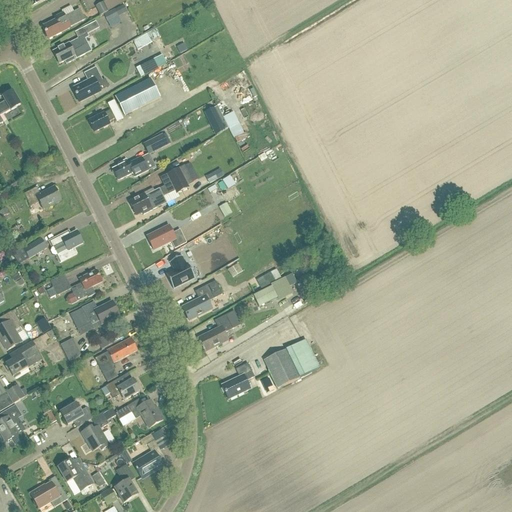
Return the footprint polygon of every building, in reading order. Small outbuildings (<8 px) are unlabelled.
[(97,6),(102,16),(108,13),(103,3),(97,6)] [(85,21),(80,10),(64,18),(63,15),(54,19),(56,21),(42,28),(48,41),(70,29),(85,21)] [(116,16),(124,13),(122,10),(103,17),(107,28),(118,23),(116,16)] [(87,35),(99,29),(96,22),(84,28),(87,35)] [(153,29),(130,42),(134,50),(157,38),(153,29)] [(80,43),(78,40),(53,53),(59,65),(64,63),(66,66),(92,53),(85,40),(80,43)] [(137,78),(163,65),(159,55),(133,69),(137,78)] [(88,83),(72,91),(79,104),(100,93),(109,88),(105,81),(103,82),(102,82),(96,69),(84,75),(88,83)] [(151,81),(115,99),(125,118),(160,100),(151,81)] [(5,102),(0,104),(0,116),(10,111),(11,112),(20,106),(12,92),(3,98),(5,102)] [(205,114),(212,128),(216,135),(221,132),(228,129),(223,118),(218,108),(205,114)] [(114,120),(110,112),(104,115),(104,114),(88,122),(94,134),(110,126),(108,123),(114,120)] [(148,155),(167,146),(163,136),(143,145),(148,155)] [(148,172),(141,159),(128,165),(126,161),(118,165),(119,167),(112,171),(118,182),(132,175),(134,179),(148,172)] [(144,197),(130,204),(136,216),(142,213),(144,216),(152,212),(152,211),(167,204),(167,205),(179,199),(177,194),(188,188),(179,169),(160,179),(164,187),(154,192),(153,190),(143,195),(144,197)] [(220,170),(206,178),(210,185),(224,177),(220,170)] [(220,181),(224,189),(231,186),(227,177),(220,181)] [(61,202),(54,188),(40,195),(37,188),(24,195),(31,207),(39,203),(43,211),(61,202)] [(222,217),(229,214),(224,205),(217,208),(222,217)] [(5,209),(0,211),(0,215),(4,222),(11,218),(5,209)] [(172,235),(169,227),(147,238),(154,252),(171,243),(174,250),(186,244),(180,231),(172,235)] [(216,262),(231,256),(218,228),(203,234),(216,262)] [(61,263),(77,255),(74,249),(83,244),(76,232),(64,238),(62,236),(50,242),(53,247),(55,248),(53,249),(52,252),(54,255),(57,256),(61,263)] [(42,240),(25,250),(30,260),(47,249),(42,240)] [(166,276),(173,291),(174,290),(194,280),(195,280),(187,265),(187,266),(186,266),(182,258),(170,264),(173,270),(174,269),(175,272),(167,276),(166,276)] [(80,290),(73,294),(73,295),(77,303),(86,298),(87,297),(88,299),(95,296),(95,294),(92,288),(102,283),(97,271),(82,279),(79,280),(82,285),(82,286),(79,287),(80,290)] [(270,271),(254,282),(258,288),(274,278),(270,271)] [(50,283),(53,289),(57,297),(71,290),(67,282),(64,276),(50,283)] [(189,322),(212,311),(208,303),(222,295),(216,283),(195,293),(199,300),(182,309),(189,322)] [(259,308),(276,299),(271,288),(253,297),(259,308)] [(77,303),(73,295),(68,297),(66,301),(68,305),(72,305),(77,303)] [(97,310),(94,303),(81,309),(81,310),(70,315),(77,330),(91,323),(92,326),(99,322),(101,326),(119,317),(112,303),(97,310)] [(205,353),(228,342),(224,334),(240,326),(233,312),(215,322),(219,330),(198,340),(205,353)] [(7,352),(22,343),(15,331),(21,328),(11,313),(0,319),(0,324),(1,327),(0,328),(0,337),(2,341),(1,342),(7,352)] [(44,319),(36,325),(42,335),(51,330),(44,319)] [(102,350),(112,344),(107,336),(97,342),(102,350)] [(97,364),(134,346),(131,339),(107,352),(107,353),(95,360),(97,364)] [(60,346),(68,362),(80,356),(72,340),(60,346)] [(26,347),(15,353),(9,356),(12,362),(6,365),(7,367),(5,368),(8,373),(10,372),(13,377),(14,377),(15,378),(21,375),(19,374),(28,369),(37,364),(32,356),(38,353),(32,343),(26,347)] [(134,346),(97,364),(107,383),(118,378),(111,365),(137,352),(134,346)] [(277,391),(300,380),(286,351),(263,362),(277,391)] [(228,401),(250,391),(246,382),(254,378),(248,365),(236,371),(239,378),(221,387),(228,401)] [(123,387),(119,380),(106,388),(113,400),(120,395),(124,402),(139,393),(132,381),(123,387)] [(6,393),(13,405),(26,398),(18,385),(7,391),(7,393),(6,393)] [(0,413),(7,409),(13,405),(6,393),(0,397),(0,413)] [(142,407),(138,401),(116,414),(120,420),(131,414),(135,420),(141,417),(149,429),(163,421),(158,413),(156,413),(150,402),(142,407)] [(91,421),(93,420),(86,409),(80,412),(76,405),(60,414),(68,426),(77,421),(80,427),(91,421)] [(23,433),(18,436),(10,422),(15,419),(21,415),(16,406),(10,410),(0,415),(0,418),(2,421),(0,422),(0,433),(5,443),(12,439),(17,448),(27,441),(23,433)] [(46,425),(54,421),(48,411),(41,415),(46,425)] [(108,425),(102,414),(93,420),(91,421),(95,426),(98,424),(101,429),(108,425)] [(109,446),(98,428),(92,431),(91,428),(81,434),(92,452),(99,448),(101,451),(109,446)] [(151,454),(133,465),(142,480),(162,468),(158,461),(163,457),(154,442),(147,446),(151,454)] [(69,462),(58,469),(67,484),(74,497),(81,492),(93,486),(89,480),(82,468),(78,460),(71,464),(70,462),(69,462)] [(123,504),(125,503),(138,496),(130,483),(135,480),(126,466),(116,472),(124,484),(114,489),(123,504)] [(95,488),(102,485),(96,473),(89,477),(95,488)] [(55,491),(51,484),(41,491),(40,489),(30,495),(40,510),(51,503),(54,509),(68,500),(61,488),(55,491)] [(107,507),(117,501),(111,490),(100,496),(107,507)]
